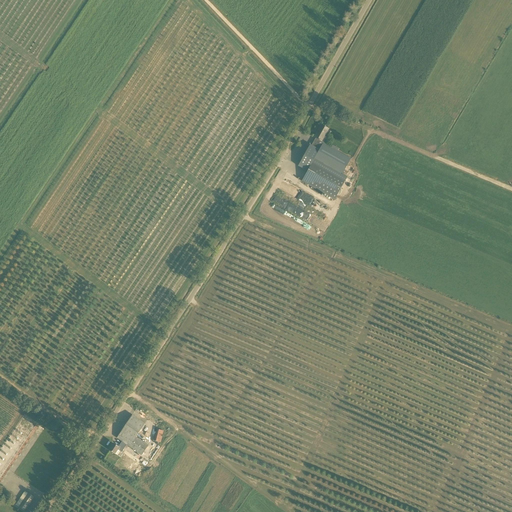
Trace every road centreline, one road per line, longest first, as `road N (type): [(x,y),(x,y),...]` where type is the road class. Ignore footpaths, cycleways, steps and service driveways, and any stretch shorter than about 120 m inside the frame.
road 1 (unclassified): [(49,511),(278,159),(369,0)]
road 2 (track): [(511,189),(310,103)]
road 3 (track): [(292,511),(129,392)]
road 4 (track): [(308,107),(205,0)]
